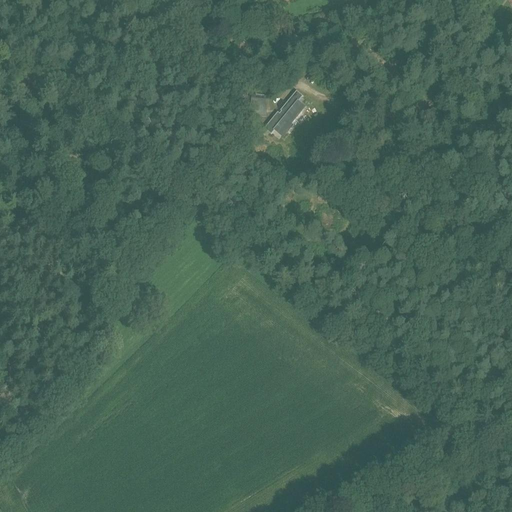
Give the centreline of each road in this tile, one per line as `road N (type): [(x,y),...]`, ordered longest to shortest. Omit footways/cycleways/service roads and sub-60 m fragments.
road 1 (track): [(0,67),(497,431)]
road 2 (track): [(511,421),(372,511)]
